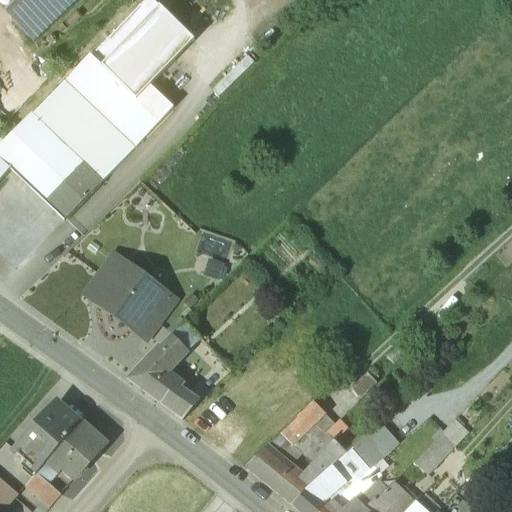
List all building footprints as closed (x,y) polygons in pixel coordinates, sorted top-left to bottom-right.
[(31,0),(23,9),(39,26),(67,0),(31,0)] [(146,0),(89,57),(136,102),(149,87),(195,42),(148,0),(146,0)] [(31,118),(30,117),(18,129),(13,125),(0,138),(0,181),(9,171),(64,222),(65,221),(100,185),(173,109),(149,87),(136,102),(89,57),(31,118)] [(61,68),(22,109),(31,118),(74,72),(71,69),(67,74),(61,68)] [(0,126),(0,127),(18,107),(0,90),(0,126)] [(113,257),(99,277),(112,287),(127,267),(113,257)] [(222,265),(206,262),(203,278),(219,281),(222,265)] [(160,291),(127,267),(112,287),(99,306),(100,306),(103,302),(134,325),(131,329),(132,329),(143,314),(160,291)] [(99,277),(85,296),(99,306),(112,287),(99,277)] [(160,291),(143,314),(156,324),(173,301),(160,291)] [(156,324),(143,314),(132,329),(145,339),(156,324)] [(185,324),(172,337),(187,353),(200,340),(185,324)] [(172,337),(160,348),(157,346),(125,380),(159,405),(182,421),(197,404),(179,391),(181,387),(167,372),(187,353),(172,337)] [(370,374),(353,389),(362,398),(378,384),(370,374)] [(312,404),(297,418),(309,430),(324,416),(313,403),(312,404)] [(55,405),(13,452),(37,473),(46,463),(79,426),(55,405)] [(324,416),(309,430),(315,436),(321,432),(324,435),(334,426),(324,416)] [(297,418),(295,420),(295,421),(280,436),(285,441),(289,437),(296,443),(309,430),(297,418)] [(467,435),(455,422),(412,465),(425,477),(467,435)] [(377,424),(349,449),(369,472),(397,447),(377,424)] [(79,426),(46,463),(57,473),(58,474),(63,468),(75,479),(85,467),(84,467),(89,461),(88,460),(87,456),(99,442),(80,425),(79,426)] [(309,430),(296,443),(289,437),(285,441),(314,464),(333,442),(324,435),(321,432),(315,436),(309,430)] [(299,479),(264,451),(245,469),(292,507),(307,492),(308,492),(332,471),(330,470),(331,469),(346,457),(333,442),(314,464),(299,479)] [(369,472),(349,449),(344,453),(346,456),(350,461),(341,469),(341,468),(334,474),(346,486),(349,489),(369,472)] [(346,457),(331,469),(332,471),(334,474),(341,468),(341,469),(350,461),(346,456),(346,457)] [(37,473),(36,475),(47,485),(57,473),(46,463),(37,473)] [(332,471),(308,492),(307,492),(292,507),(297,511),(315,511),(323,506),(346,486),(334,474),(332,471)] [(47,485),(36,475),(25,487),(49,508),(60,496),(47,485)] [(4,511),(17,498),(0,482),(0,511),(4,511)] [(424,511),(394,484),(375,503),(373,501),(370,504),(362,511),(424,511)] [(359,492),(354,497),(357,500),(344,511),(362,511),(370,504),(359,492)]
